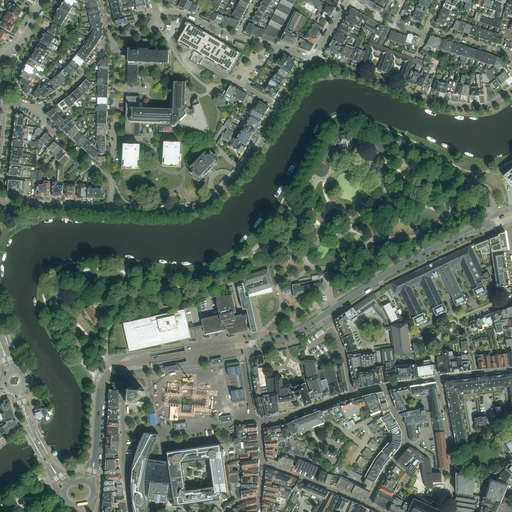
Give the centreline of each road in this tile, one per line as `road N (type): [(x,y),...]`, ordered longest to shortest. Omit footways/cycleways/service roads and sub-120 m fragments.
road 1 (residential): [(281,107),(249,160),(206,203),(110,210)]
road 2 (residential): [(313,58),(434,102),(480,107),(511,88)]
road 3 (secondary): [(96,443),(102,381),(119,365),(240,345)]
road 4 (secondary): [(321,316),(457,236)]
road 5 (residential): [(111,183),(114,43)]
road 6 (residential): [(438,377),(454,511)]
road 7 (residential): [(384,385),(406,440),(367,504)]
road 8 (residential): [(122,433),(253,419)]
